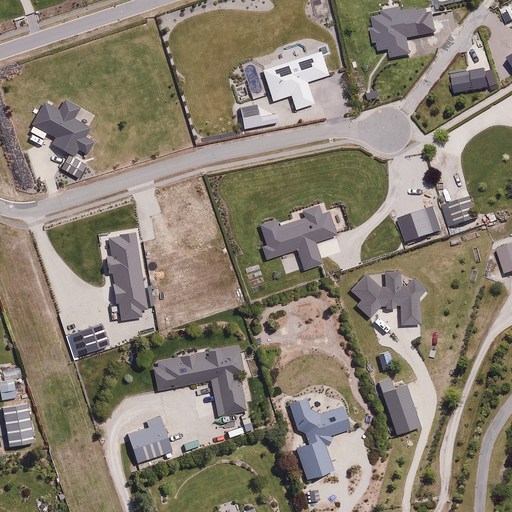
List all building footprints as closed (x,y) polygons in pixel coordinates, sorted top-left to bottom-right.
[(262,71),(273,102),(290,96),(295,111),(316,105),(309,83),(330,76),(322,51),(262,71)] [(485,69),(449,76),(453,97),(489,90),(485,69)] [(59,108),(45,101),(32,128),(56,140),(52,147),(76,159),(79,153),(86,156),(95,140),(86,136),(90,127),(76,120),(82,107),(63,99),(59,108)] [(469,195),(440,206),(449,229),(478,218),(469,195)] [(511,246),(496,252),(504,277),(511,274),(511,246)] [(239,347),(154,363),(159,393),(209,383),(216,419),(246,413),(239,377),(244,376),(239,347)] [(143,358),(132,351),(126,362),(136,368),(143,358)] [(18,379),(0,381),(0,396),(1,402),(21,399),(18,379)] [(309,447),(296,452),(306,481),(335,471),(327,449),(333,436),(350,430),(342,407),(317,415),(311,397),(288,405),(297,432),(304,435),(309,447)] [(136,466),(171,452),(158,417),(147,421),(149,428),(125,437),(136,466)] [(340,481),(307,488),(310,504),(343,498),(340,481)]
